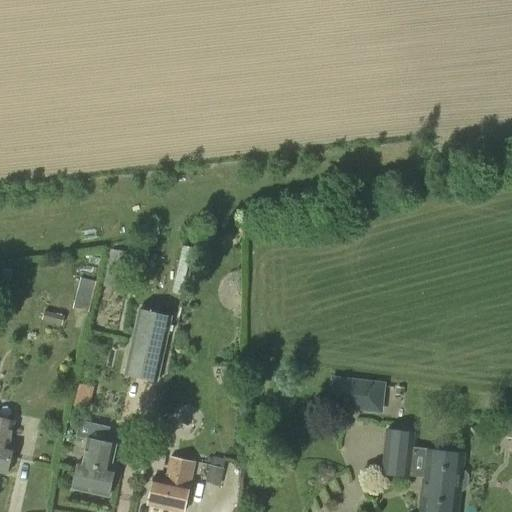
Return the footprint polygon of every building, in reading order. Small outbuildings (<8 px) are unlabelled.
[(156,222),(135,227),(138,240),(159,235),(156,222)] [(119,278),(123,251),(109,249),(105,276),(119,278)] [(0,305),(4,307),(13,271),(2,268),(0,274),(0,305)] [(88,312),(96,281),(80,277),(72,308),(88,312)] [(157,382),(172,317),(137,309),(123,374),(157,382)] [(62,325),(64,316),(44,311),(42,320),(62,325)] [(330,376),(327,408),(382,414),(386,383),(330,376)] [(0,440),(10,443),(15,419),(0,415),(0,440)] [(168,442),(171,425),(159,422),(155,439),(168,442)] [(460,468),(462,452),(427,448),(413,447),(415,432),(386,429),(380,473),(424,478),(419,511),(456,511),(459,492),(464,491),(467,489),(468,485),(469,480),(468,474),(466,471),(461,470),(462,468),(460,468)] [(15,444),(10,443),(0,440),(0,468),(9,471),(15,444)] [(108,467),(113,444),(92,440),(87,463),(79,462),(74,489),(108,496),(113,468),(108,467)] [(185,508),(195,459),(172,454),(167,476),(168,477),(167,482),(154,480),(150,501),(185,508)] [(221,480),(225,467),(214,463),(209,476),(221,480)]
